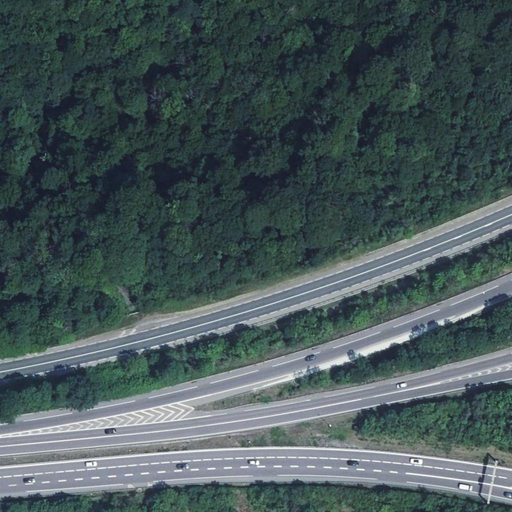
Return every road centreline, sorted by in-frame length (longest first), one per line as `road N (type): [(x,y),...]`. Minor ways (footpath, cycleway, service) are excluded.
road 1 (secondary): [(0,371),(303,293),(511,213)]
road 2 (motorway): [(511,288),(225,385),(0,432)]
road 3 (motorway): [(440,382),(223,423),(0,446)]
road 4 (motorway): [(0,477),(262,456),(406,464)]
